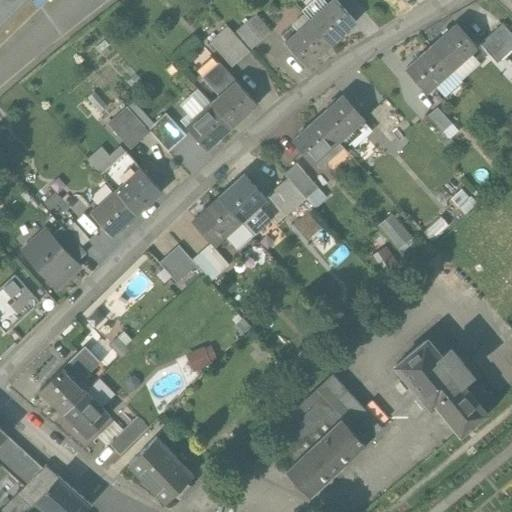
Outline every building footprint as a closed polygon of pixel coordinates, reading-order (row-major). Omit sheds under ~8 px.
[(0,0),(0,25),(24,0),(0,0)] [(332,1),(309,23),(330,45),(353,25),(332,1)] [(267,31),(254,17),(233,36),(246,50),(267,31)] [(511,37),(500,21),(474,40),(491,62),(511,46),(511,37)] [(309,23),(284,46),(304,69),(330,45),(309,23)] [(473,47),(452,23),(429,45),(450,69),(473,47)] [(233,36),(225,26),(207,42),(228,66),(246,50),(233,36)] [(450,69),(429,45),(403,69),(425,92),(450,69)] [(254,105),(216,63),(200,78),(216,96),(208,103),(229,127),(254,105)] [(339,97),(314,119),(336,143),(361,121),(339,97)] [(208,103),(184,125),(205,149),(229,127),(208,103)] [(149,128),(128,105),(108,124),(132,148),(151,130),(149,128)] [(186,133),(165,112),(149,128),(151,130),(169,149),(186,133)] [(336,143),(314,119),(290,141),(312,165),(336,143)] [(127,153),(103,176),(117,190),(138,212),(161,189),(127,153)] [(311,185),(292,164),(279,175),(284,180),(298,196),(311,185)] [(265,196),(246,176),(222,197),(242,220),(266,198),(265,196)] [(298,196),(284,180),(265,196),(266,198),(279,213),(298,196)] [(117,190),(93,214),(113,235),(138,212),(117,190)] [(58,194),(46,205),(51,211),(63,201),(58,194)] [(242,220),(222,197),(198,220),(218,242),(242,220)] [(386,211),(372,225),(398,252),(412,239),(386,211)] [(89,244),(73,227),(67,233),(82,250),(89,244)] [(67,233),(62,228),(52,238),(77,263),(86,254),(82,250),(67,233)] [(325,230),(317,236),(321,241),(317,245),(323,253),(335,243),(325,230)] [(46,232),(25,251),(57,287),(67,278),(65,276),(78,265),(77,263),(52,238),(46,232)] [(232,267),(210,244),(193,261),(215,284),(232,267)] [(193,261),(181,247),(162,263),(179,284),(198,267),(193,261)] [(16,278),(0,291),(0,330),(4,335),(39,305),(16,278)] [(499,400),(430,333),(392,369),(459,434),(499,400)] [(188,369),(214,360),(208,344),(182,353),(188,369)] [(84,351),(41,395),(62,417),(84,396),(77,390),(100,366),(84,351)] [(331,375),(265,436),(291,464),(284,471),(308,498),(382,430),(331,375)] [(109,420),(84,396),(62,417),(87,443),(109,420)] [(42,469),(6,436),(0,441),(0,464),(24,487),(42,469)] [(250,437),(234,452),(249,469),(265,454),(250,437)] [(191,481),(154,442),(128,467),(164,506),(191,481)] [(44,511),(85,511),(91,506),(59,478),(34,503),(44,511)]
